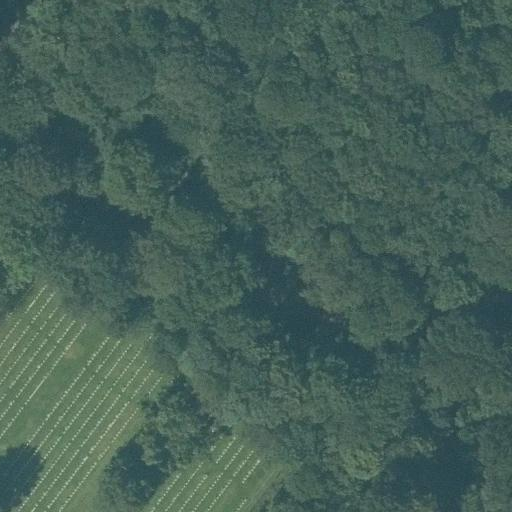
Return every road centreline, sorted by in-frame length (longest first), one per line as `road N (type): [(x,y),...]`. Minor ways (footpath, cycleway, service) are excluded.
road 1 (track): [(511,360),(18,174)]
road 2 (track): [(374,308),(431,387),(471,470),(474,511)]
